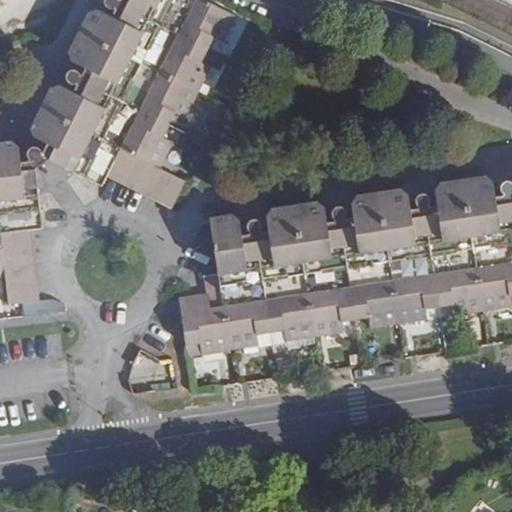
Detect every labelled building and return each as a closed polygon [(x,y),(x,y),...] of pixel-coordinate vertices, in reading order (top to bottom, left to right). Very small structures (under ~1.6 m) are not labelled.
[(99,13),(73,64),(95,75),(82,100),(60,88),(35,137),(57,150),(51,162),(103,189),(108,178),(173,211),(186,184),(160,171),(153,168),(159,159),(164,162),(173,144),(162,138),(172,118),(184,124),(193,105),(188,102),(192,93),(196,84),(202,87),(212,68),(200,62),(211,39),(223,46),(233,26),(227,23),(231,15),(201,0),(133,0),(121,24),(99,13)] [(119,0),(105,0),(105,1),(105,4),(106,7),(108,10),(112,11),(116,10),(120,7),(120,2),(119,0)] [(70,53),(73,64),(99,13),(88,16),(70,53)] [(231,15),(227,23),(233,26),(237,18),(231,15)] [(81,75),(78,73),(73,74),(69,76),(68,78),(69,83),(70,87),(73,88),(78,88),(81,87),(83,84),(83,79),(81,75)] [(196,84),(192,93),(197,97),(202,87),(196,84)] [(32,128),(35,137),(60,88),(50,92),(32,128)] [(192,93),(188,102),(193,105),(197,97),(192,93)] [(13,142),(0,143),(0,150),(20,149),(13,142)] [(40,148),(37,147),(33,148),(31,150),(30,151),(29,155),(31,158),(32,161),(36,162),(40,162),(43,159),(45,155),(44,152),(43,149),(40,148)] [(0,272),(6,272),(6,278),(10,304),(41,301),(33,229),(44,227),(36,170),(23,171),(20,149),(0,150),(0,272)] [(153,168),(160,171),(164,162),(159,159),(153,168)] [(484,178),(442,184),(437,193),(495,185),(484,178)] [(511,184),(509,184),(505,184),(502,185),(500,187),(500,191),(500,195),(503,198),(506,199),(510,199),(511,197),(511,184)] [(397,320),(407,319),(407,324),(426,321),(424,311),(451,306),(453,316),(472,314),(471,309),(481,308),(491,306),(493,310),(509,308),(508,298),(511,297),(511,204),(497,206),(495,185),(437,193),(440,216),(413,219),(410,197),(353,206),(356,229),(329,232),(326,211),(268,219),(272,242),(244,245),(240,222),(212,227),(224,308),(209,310),(207,295),(180,298),(186,346),(200,344),(202,355),(221,352),(221,347),(228,346),(240,344),(240,350),(258,348),(257,336),(283,332),(285,343),(303,340),(302,335),(312,333),(322,332),(323,337),(342,334),(340,323),(367,319),(369,330),(388,327),(388,322),(397,320)] [(358,197),(353,206),(410,197),(402,191),(358,197)] [(432,200),(428,197),(424,197),(421,197),(418,199),(417,203),(418,208),(420,210),(424,212),(428,211),(431,209),(432,204),(432,200)] [(274,212),(268,219),(326,211),(319,204),(274,212)] [(346,211),(344,209),(339,209),(337,210),(334,212),(332,216),(333,220),(336,223),(339,225),(343,224),(347,222),(348,219),(348,215),(346,211)] [(211,221),(212,227),(240,222),(234,217),(211,221)] [(259,224),(256,223),(255,224),(251,224),(248,228),(248,233),(250,237),(253,239),(257,239),(261,238),(263,234),(264,230),(262,226),(259,224)]
